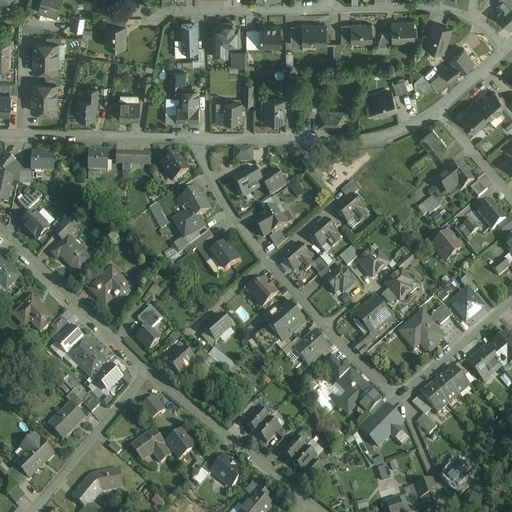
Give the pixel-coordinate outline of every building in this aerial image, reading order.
[(62,0),(41,0),(38,11),(57,17),(62,0)] [(511,0),(499,0),(501,2),(497,6),(502,12),(497,16),(509,29),(511,26),(511,0)] [(126,4),(106,4),(106,18),(126,18),(126,4)] [(86,20),(73,17),(71,29),(83,32),(86,20)] [(126,18),(106,18),(106,26),(123,26),(123,27),(126,27),(126,18)] [(414,23),(391,24),(392,42),(415,41),(414,23)] [(196,24),(181,24),(182,52),(199,51),(198,40),(196,40),(196,24)] [(371,25),(352,26),(352,25),(351,25),(351,26),(351,43),(352,43),(352,42),(371,42),(371,43),(372,43),(371,24),(371,25)] [(451,30),(433,24),(429,37),(426,46),(443,51),(444,50),(451,30)] [(123,26),(106,26),(106,47),(126,47),(126,37),(123,37),(123,27),(123,26)] [(326,26),(302,26),(302,37),(302,45),(326,45),(326,26)] [(351,26),(341,26),(341,44),(351,43),(351,26)] [(221,27),(215,27),(215,38),(215,49),(227,49),(227,45),(239,45),(239,27),(235,27),(221,27)] [(280,27),(261,27),(261,31),(261,48),(280,47),(280,27)] [(302,27),(291,27),(292,45),(300,45),(300,37),(302,37),(302,27)] [(261,31),(246,32),(247,48),(261,48),(261,31)] [(388,34),(382,34),(378,46),(389,46),(388,34)] [(429,37),(423,35),(419,48),(425,50),(426,46),(429,37)] [(10,44),(0,43),(0,52),(10,53),(10,44)] [(46,44),(34,44),(33,58),(58,58),(58,45),(58,44),(46,44)] [(464,49),(450,60),(454,64),(443,73),(450,82),(461,73),(474,63),(464,49)] [(10,53),(0,52),(0,69),(1,69),(10,70),(10,69),(10,53)] [(58,58),(33,58),(33,71),(46,72),(57,72),(57,71),(58,58)] [(90,67),(81,65),(77,83),(86,85),(90,67)] [(16,69),(10,69),(10,70),(1,69),(1,82),(10,82),(15,82),(16,69)] [(186,72),(171,72),(171,82),(181,83),(186,83),(186,72)] [(444,87),(437,78),(431,82),(438,91),(444,87)] [(426,80),(418,87),(426,94),(432,88),(430,85),(426,80)] [(405,81),(393,84),(397,95),(408,92),(405,81)] [(181,83),(171,82),(170,96),(180,96),(181,83)] [(45,84),(33,84),(32,98),(56,99),(57,85),(45,84)] [(97,90),(86,90),(86,100),(78,100),(78,118),(95,119),(95,105),(97,105),(97,90)] [(297,90),(289,90),(289,102),(297,102),(297,90)] [(199,93),(186,92),(184,92),(183,92),(183,103),(198,104),(199,93)] [(392,92),(369,100),(375,117),(397,110),(392,92)] [(507,105),(496,92),(479,107),(489,118),(490,120),(507,105)] [(10,96),(0,96),(0,115),(10,115),(10,96)] [(56,99),(32,98),(32,111),(44,112),(56,112),(56,99)] [(284,101),(266,100),(266,101),(268,101),(268,122),(265,122),(265,123),(284,123),(284,101)] [(317,100),(310,100),(310,105),(307,105),(306,117),(317,118),(317,100)] [(140,102),(120,102),(120,119),(139,120),(140,102)] [(183,103),(177,103),(177,113),(177,120),(178,120),(198,121),(198,104),(183,103)] [(241,103),(222,103),(222,111),(217,111),(217,121),(241,122),(241,103)] [(511,110),(507,105),(502,109),(504,111),(503,113),(505,115),(511,122),(511,121),(511,110)] [(476,111),(473,108),(462,118),(474,132),(489,118),(479,107),(478,108),(479,108),(476,111)] [(502,109),(490,120),(495,125),(502,118),(505,115),(503,113),(504,111),(502,109)] [(344,113),(319,112),(319,128),(343,129),(344,113)] [(177,113),(166,113),(166,122),(178,122),(178,120),(177,120),(177,113)] [(447,147),(433,130),(420,141),(434,158),(447,147)] [(253,149),(235,148),(235,161),(252,162),(253,149)] [(108,153),(89,152),(89,172),(108,172),(108,153)] [(54,154),(32,153),(31,171),(54,172),(54,154)] [(132,154),(116,153),(116,164),(123,164),(123,172),(130,173),(131,164),(132,154)] [(15,159),(8,154),(0,164),(0,166),(1,166),(7,171),(12,163),(15,159)] [(150,154),(132,154),(131,164),(150,165),(150,154)] [(183,165),(176,156),(162,166),(174,182),(188,172),(183,165)] [(315,164),(308,157),(301,162),(308,170),(309,169),(315,164)] [(424,157),(416,163),(420,169),(429,162),(424,157)] [(12,163),(7,171),(1,166),(0,169),(0,174),(13,177),(15,165),(12,163)] [(460,163),(437,182),(443,190),(449,184),(452,187),(455,185),(456,185),(461,191),(460,191),(460,192),(474,180),(460,163)] [(261,181),(254,169),(233,180),(243,198),(264,186),(261,181)] [(276,171),(261,181),(264,186),(271,196),(286,186),(276,171)] [(13,177),(0,174),(0,198),(8,201),(13,177)] [(488,189),(480,180),(471,188),(478,197),(488,189)] [(352,181),(341,191),(348,199),(353,195),(359,190),(352,181)] [(299,182),(291,187),(297,198),(305,193),(299,182)] [(197,190),(187,196),(179,201),(178,201),(183,210),(189,206),(192,211),(186,215),(176,221),(174,222),(184,240),(185,240),(197,233),(205,228),(199,218),(211,211),(206,203),(205,204),(197,190)] [(31,197),(27,194),(19,202),(27,211),(42,196),(37,191),(31,197)] [(178,201),(174,193),(157,204),(169,225),(174,222),(176,221),(186,215),(183,210),(178,201)] [(440,204),(444,202),(438,193),(434,195),(440,204)] [(348,199),(335,210),(348,224),(355,218),(359,224),(367,217),(361,210),(364,207),(353,195),(348,199)] [(280,204),(276,196),(271,200),(274,207),(275,207),(280,204)] [(440,206),(433,197),(418,209),(424,215),(428,212),(430,215),(440,206)] [(271,200),(261,207),(264,213),(274,207),(271,200)] [(491,201),(479,212),(493,229),(505,218),(491,201)] [(169,225),(157,204),(150,209),(161,230),(169,225)] [(275,207),(274,207),(264,213),(261,215),(263,219),(265,218),(268,223),(266,224),(271,233),(272,233),(288,224),(283,216),(281,217),(275,207)] [(49,228),(33,213),(22,224),(38,240),(49,228)] [(506,234),(511,229),(511,215),(499,224),(506,234)] [(263,219),(256,223),(264,237),(271,233),(266,224),(268,223),(265,218),(263,219)] [(479,228),(471,218),(463,224),(472,235),(479,228)] [(326,219),(309,234),(321,248),(327,242),(332,248),(340,241),(334,234),(337,232),(326,219)] [(74,231),(65,221),(55,234),(63,242),(69,237),(74,231)] [(439,230),(425,242),(430,248),(433,246),(432,245),(443,236),(439,230)] [(280,231),(270,237),(277,249),(286,241),(280,231)] [(200,239),(190,247),(194,252),(197,249),(205,243),(213,238),(213,237),(213,238),(209,233),(209,232),(200,239)] [(416,232),(406,240),(414,249),(424,241),(416,232)] [(455,243),(452,239),(453,238),(448,232),(443,236),(432,245),(433,246),(443,258),(448,253),(452,257),(463,247),(457,241),(455,243)] [(197,233),(185,240),(190,247),(200,239),(197,233)] [(91,259),(69,237),(63,242),(52,254),(57,259),(60,256),(70,265),(69,266),(77,274),(91,259)] [(226,242),(211,252),(205,243),(197,249),(207,263),(215,257),(225,271),(240,260),(235,254),(226,242)] [(299,243),(282,258),(294,272),(301,267),(306,272),(312,267),(314,265),(313,265),(307,258),(310,256),(299,243)] [(175,247),(164,254),(167,260),(175,254),(177,256),(179,254),(175,247)] [(357,259),(349,250),(340,258),(348,267),(357,259)] [(379,253),(372,259),(368,254),(359,262),(373,278),(388,264),(379,253)] [(411,263),(416,259),(412,254),(407,258),(411,263)] [(20,277),(0,256),(0,283),(7,290),(20,277)] [(215,257),(207,263),(217,277),(219,276),(218,275),(225,271),(215,257)] [(328,267),(320,258),(313,265),(314,265),(312,267),(319,275),(328,268),(328,267)] [(407,258),(398,266),(402,271),(411,263),(407,258)] [(504,259),(492,268),(499,276),(510,266),(504,259)] [(334,274),(328,268),(319,275),(319,276),(324,282),(325,282),(325,281),(334,274)] [(355,284),(341,268),(334,274),(325,281),(325,282),(333,291),(337,287),(343,294),(355,284)] [(112,269),(90,292),(103,304),(113,294),(117,298),(116,299),(117,300),(118,299),(124,305),(136,292),(112,269)] [(402,271),(386,284),(390,289),(398,298),(400,300),(409,292),(405,288),(412,282),(402,271)] [(465,271),(456,278),(460,285),(470,278),(465,271)] [(258,277),(244,289),(248,294),(250,292),(262,281),(258,277)] [(262,281),(250,292),(263,307),(278,294),(273,288),(274,288),(270,283),(269,284),(265,279),(262,281)] [(155,283),(148,294),(154,299),(162,287),(155,283)] [(317,283),(307,292),(310,296),(320,287),(317,283)] [(390,289),(384,295),(391,304),(398,298),(390,289)] [(468,289),(457,298),(458,300),(452,305),(466,321),(484,307),(468,289)] [(348,293),(342,296),(345,303),(352,300),(348,293)] [(54,319),(33,298),(14,316),(22,324),(27,319),(41,332),(54,319)] [(375,300),(357,315),(370,332),(372,334),(376,330),(391,318),(375,300)] [(289,304),(276,315),(275,314),(271,318),(272,319),(268,323),(270,325),(283,340),(285,342),(306,324),(289,304)] [(444,305),(432,315),(441,325),(452,315),(444,305)] [(151,308),(138,320),(147,329),(148,328),(151,330),(159,322),(159,323),(160,322),(160,321),(162,320),(151,308)] [(423,313),(401,332),(412,345),(420,338),(425,343),(423,345),(429,353),(439,345),(437,342),(443,337),(423,313)] [(232,327),(221,315),(205,330),(216,342),(232,327)] [(67,324),(61,318),(51,327),(57,334),(67,324)] [(270,325),(254,339),(267,354),(283,340),(270,325)] [(151,330),(148,328),(147,329),(138,338),(150,351),(160,340),(151,330)] [(72,329),(56,344),(67,355),(68,355),(83,340),(72,329)] [(372,334),(370,332),(361,339),(366,345),(380,334),(376,330),(372,334)] [(330,348),(315,332),(302,343),(294,350),(309,366),(330,348)] [(511,340),(511,339),(510,337),(509,337),(505,333),(492,344),(494,347),(507,361),(509,364),(511,361),(511,340)] [(298,338),(283,352),(287,357),(294,350),(302,343),(298,338)] [(107,363),(83,340),(68,355),(91,378),(105,365),(107,363)] [(469,362),(474,369),(484,381),(502,366),(489,351),(486,347),(469,362)] [(507,361),(494,347),(489,351),(502,366),(507,361)] [(185,348),(168,363),(180,375),(196,360),(185,348)] [(330,348),(322,355),(326,360),(331,356),(334,353),(330,348)] [(227,359),(215,349),(209,356),(221,366),(227,359)] [(208,357),(201,351),(196,356),(203,362),(208,357)] [(341,365),(331,356),(326,360),(321,364),(333,375),(342,366),(341,365)] [(225,370),(208,357),(203,362),(218,377),(225,370)] [(235,365),(227,359),(221,366),(229,372),(235,365)] [(469,362),(466,359),(460,364),(460,365),(469,374),(474,369),(469,362)] [(341,365),(342,366),(333,375),(339,381),(350,369),(343,362),(341,365)] [(469,374),(460,365),(460,364),(458,363),(454,367),(463,378),(469,374)] [(122,379),(110,366),(108,369),(105,365),(101,369),(104,372),(97,380),(109,392),(122,379)] [(463,378),(454,367),(443,376),(459,394),(469,385),(463,378)] [(372,390),(350,369),(339,381),(338,382),(348,393),(338,404),(348,414),(354,408),(359,404),(372,390)] [(459,394),(443,376),(433,385),(448,404),(459,394)] [(448,404),(433,385),(422,394),(433,408),(437,413),(448,404)] [(372,390),(359,404),(369,413),(382,400),(372,390)] [(102,403),(91,392),(81,402),(83,404),(92,413),(102,403)] [(81,402),(72,393),(66,399),(70,403),(71,403),(77,409),(83,404),(81,402)] [(155,394),(142,406),(154,419),(166,407),(155,394)] [(433,408),(422,394),(417,398),(425,407),(421,411),(424,414),(425,415),(433,408)] [(425,407),(417,398),(413,402),(421,411),(425,407)] [(70,403),(48,425),(64,441),(86,418),(77,409),(71,403),(70,403)] [(252,404),(239,417),(240,418),(241,416),(248,422),(258,412),(251,406),(252,404)] [(369,413),(359,404),(354,408),(364,418),(369,413)] [(248,422),(246,424),(257,434),(270,419),(260,409),(258,412),(248,422)] [(391,410),(379,423),(374,418),(370,422),(362,429),(363,431),(379,447),(391,434),(395,438),(402,430),(399,427),(403,422),(391,410)] [(425,415),(424,414),(417,421),(430,434),(437,426),(425,415)] [(281,428),(270,419),(257,434),(267,443),(277,433),(281,428)] [(293,429),(286,423),(281,428),(277,433),(283,439),(293,429)] [(154,431),(139,443),(138,442),(132,447),(137,454),(138,454),(143,461),(153,453),(161,464),(171,456),(164,446),(165,445),(155,430),(154,431)] [(195,448),(183,431),(166,444),(179,461),(195,448)] [(35,435),(22,448),(28,454),(17,465),(29,478),(53,454),(35,435)] [(307,448),(296,438),(290,445),(283,453),(293,463),(307,448)] [(290,445),(283,439),(274,450),(280,456),(283,453),(290,445)] [(121,450),(113,442),(109,446),(118,454),(121,450)] [(307,448),(293,463),(303,472),(305,471),(313,462),(316,459),(317,457),(307,448)] [(382,455),(373,459),(376,465),(385,460),(382,455)] [(202,456),(192,468),(197,472),(206,462),(202,456)] [(238,467),(230,460),(229,461),(224,456),(218,463),(212,471),(216,475),(219,477),(219,479),(223,482),(225,482),(232,487),(244,472),(238,468),(238,467)] [(211,458),(202,469),(209,475),(216,475),(212,471),(218,463),(211,458)] [(313,462),(305,471),(314,479),(323,470),(313,462)] [(460,463),(451,472),(450,471),(443,477),(455,489),(471,474),(460,463)] [(383,480),(391,476),(387,465),(378,468),(383,480)] [(120,470),(96,474),(89,478),(77,492),(91,503),(101,491),(120,487),(118,478),(121,477),(120,470)] [(28,479),(19,471),(11,478),(20,487),(28,479)] [(432,480),(415,486),(420,499),(425,498),(437,493),(432,480)] [(454,491),(459,496),(470,487),(465,481),(454,491)] [(253,482),(246,491),(253,497),(261,488),(253,482)] [(18,486),(9,494),(17,503),(26,495),(18,486)] [(253,497),(241,511),(267,511),(270,509),(270,503),(265,499),(269,495),(261,488),(253,497)] [(91,503),(77,492),(73,497),(85,507),(89,510),(93,506),(93,505),(91,503)] [(437,493),(425,498),(430,511),(429,511),(441,511),(443,511),(437,493)] [(368,498),(357,501),(359,509),(370,507),(368,498)] [(404,511),(399,498),(385,502),(389,511),(404,511)] [(417,511),(421,510),(417,499),(410,502),(413,511),(417,511)]
